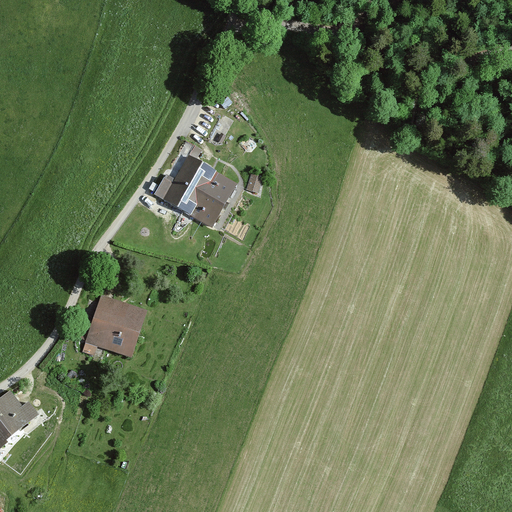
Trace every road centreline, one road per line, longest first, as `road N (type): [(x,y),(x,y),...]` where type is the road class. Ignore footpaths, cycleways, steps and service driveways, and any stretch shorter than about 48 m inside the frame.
road 1 (unclassified): [(236,27),(169,151),(90,264),(70,312),(43,353),(0,389)]
road 2 (unclassified): [(511,51),(414,74),(388,68),(343,38),(291,26)]
